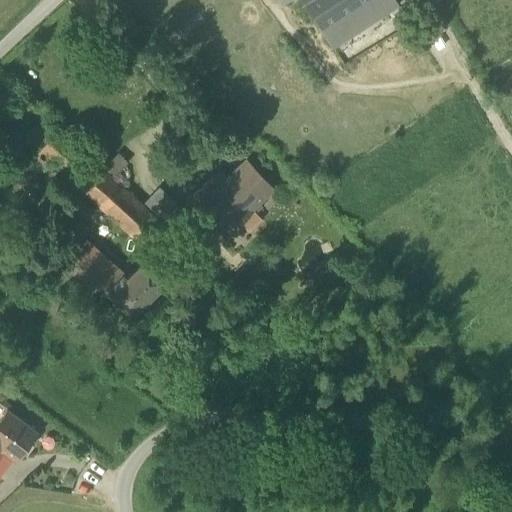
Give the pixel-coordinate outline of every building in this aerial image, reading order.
[(300,0),(311,16),(335,0),(300,0)] [(335,0),(311,16),(320,31),(368,0),(335,0)] [(397,4),(394,0),(368,0),(320,31),(330,47),(397,4)] [(114,151),(103,171),(117,178),(127,158),(114,151)] [(169,232),(158,222),(143,209),(133,200),(118,186),(91,162),(74,181),(101,205),(116,219),(126,228),(139,240),(152,246),(155,249),(169,232)] [(187,200),(221,237),(272,189),(246,162),(226,180),(219,172),(187,200)] [(159,186),(148,198),(160,209),(171,197),(159,186)] [(70,280),(84,292),(91,285),(96,289),(101,283),(97,280),(110,264),(82,239),(65,259),(47,244),(31,263),(42,273),(62,290),(70,280)] [(148,260),(125,278),(110,264),(97,280),(101,283),(111,291),(131,313),(168,279),(148,260)] [(6,410),(0,417),(0,447),(3,449),(15,458),(35,431),(6,410)]
